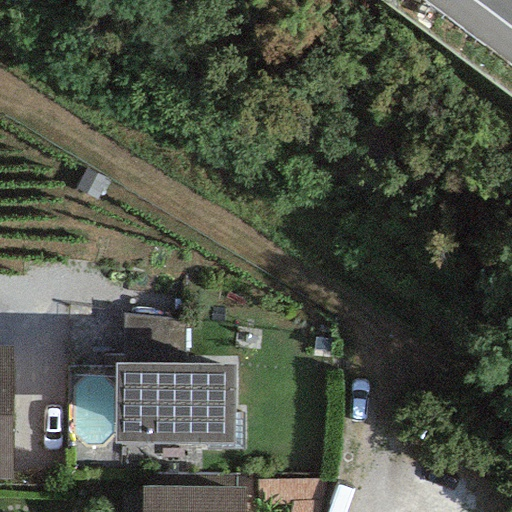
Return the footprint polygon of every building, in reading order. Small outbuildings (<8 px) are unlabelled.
[(181,321),(123,313),(122,364),(182,365),(181,321)] [(11,348),(0,347),(0,479),(10,479),(11,348)] [(122,364),(113,364),(114,444),(233,443),(234,366),(182,365),(122,364)] [(318,511),(326,478),(256,480),(256,505),(290,506),(288,511),(318,511)] [(117,511),(138,511),(137,479),(116,480),(117,511)] [(243,511),(243,488),(141,487),(141,511),(243,511)]
